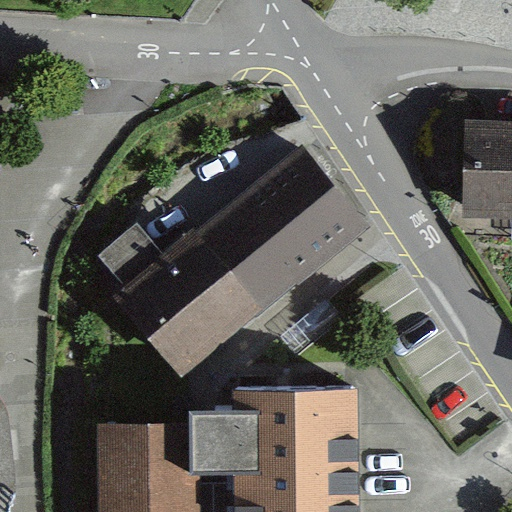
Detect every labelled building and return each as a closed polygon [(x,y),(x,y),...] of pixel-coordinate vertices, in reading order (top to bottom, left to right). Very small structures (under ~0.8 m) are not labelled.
[(118,273),(185,360),(373,217),(306,130),(118,273)] [(511,139),(464,137),(460,216),(511,218),(511,139)] [(0,511),(0,478),(15,445),(13,373),(0,347),(0,511)] [(368,511),(371,383),(242,381),(239,511),(368,511)] [(203,511),(200,415),(99,418),(101,511),(203,511)]
